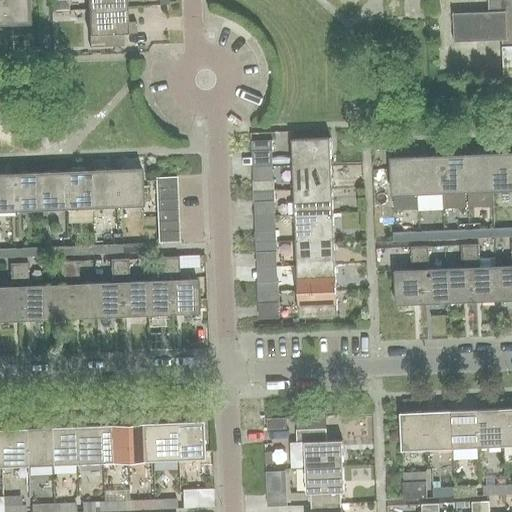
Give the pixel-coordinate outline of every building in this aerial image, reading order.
[(27,0),(1,0),(3,25),(28,24),(27,0)] [(68,10),(67,0),(59,0),(53,0),(54,11),(68,10)] [(87,0),(88,9),(125,8),(124,0),(87,0)] [(511,0),(488,0),(488,12),(452,13),(454,43),(502,42),(503,77),(511,76),(511,0)] [(125,8),(88,9),(90,47),(122,46),(122,34),(135,33),(135,22),(126,22),(125,8)] [(292,165),(330,163),(329,138),(291,140),(292,165)] [(272,141),(251,142),(251,153),(273,152),(272,141)] [(511,152),(490,153),(492,191),(511,190),(511,152)] [(492,191),(490,153),(465,155),(467,192),(492,191)] [(465,155),(440,156),(442,193),(467,192),(465,155)] [(440,156),(416,157),(417,194),(442,193),(440,156)] [(417,194),(416,157),(390,158),(391,196),(417,194)] [(330,163),(292,165),(293,190),(331,188),(330,163)] [(115,169),(116,207),(142,206),(140,168),(115,169)] [(115,169),(89,170),(91,208),(116,207),(115,169)] [(91,208),(89,170),(64,171),(66,209),(91,208)] [(64,171),(39,173),(41,210),(66,209),(64,171)] [(41,210),(39,173),(14,174),(15,212),(41,210)] [(14,174),(0,174),(0,212),(15,212),(14,174)] [(155,188),(176,187),(175,176),(154,177),(155,188)] [(274,191),(274,180),(252,181),(253,192),(274,191)] [(155,199),(176,198),(176,187),(155,188),(155,199)] [(294,215),(332,214),(331,188),(293,190),(294,215)] [(253,192),(253,203),(275,202),(274,191),(253,192)] [(156,210),(177,209),(176,198),(155,199),(156,210)] [(156,221),(177,220),(177,209),(156,210),(156,221)] [(332,214),(294,215),(295,240),(333,239),(332,214)] [(177,220),(156,221),(156,232),(178,231),(177,220)] [(494,238),(511,237),(511,227),(494,229),(494,238)] [(472,229),(473,239),(494,238),(494,229),(472,229)] [(276,241),(276,230),(254,231),(255,242),(276,241)] [(466,230),(444,231),(444,240),(467,239),(466,230)] [(156,232),(157,242),(178,242),(178,231),(156,232)] [(444,240),(444,231),(422,231),(422,241),(444,240)] [(393,233),(393,242),(416,241),(416,232),(393,233)] [(333,239),(295,240),(296,265),(334,264),(333,239)] [(255,242),(255,254),(277,253),(276,241),(255,242)] [(511,242),(511,243),(511,265),(496,266),(497,300),(511,299),(511,242)] [(144,243),(122,244),(122,254),(145,253),(144,243)] [(93,255),(116,254),(116,244),(93,245),(93,255)] [(460,245),(461,267),(445,268),(447,303),(472,301),(470,244),(460,245)] [(477,244),(470,244),(472,301),(497,300),(496,266),(478,267),(477,244)] [(93,245),(71,246),(72,256),(93,255),(93,245)] [(43,257),(66,256),(65,246),(42,247),(43,257)] [(42,247),(21,248),(21,258),(43,257),(42,247)] [(427,247),(419,248),(422,304),(447,303),(445,268),(428,269),(427,247)] [(0,258),(15,258),(15,248),(0,249),(0,258)] [(422,304),(419,248),(410,248),(411,269),(394,270),(395,305),(422,304)] [(161,279),(144,280),(145,315),(170,314),(168,257),(160,258),(161,279)] [(178,257),(168,257),(170,314),(195,313),(194,278),(179,278),(178,257)] [(127,258),(117,259),(120,316),(145,315),(144,280),(128,281),(127,258)] [(111,282),(93,283),(95,317),(120,316),(117,259),(110,259),(111,282)] [(61,284),(43,284),(45,320),(70,318),(67,262),(60,262),(61,284)] [(77,262),(67,262),(70,318),(95,317),(93,283),(78,283),(77,262)] [(10,286),(0,286),(0,321),(20,321),(17,263),(9,263),(10,286)] [(26,263),(17,263),(20,321),(45,320),(43,284),(27,285),(26,263)] [(334,264),(296,265),(297,290),(335,289),(334,264)] [(279,291),(278,281),(257,282),(257,292),(279,291)] [(335,289),(297,290),(298,316),(336,314),(335,289)] [(257,292),(258,304),(279,303),(279,291),(257,292)] [(511,446),(511,408),(500,409),(502,447),(511,446)] [(476,410),(477,448),(502,447),(500,409),(476,410)] [(451,411),(452,449),(477,448),(476,410),(451,411)] [(452,449),(451,411),(425,412),(426,450),(452,449)] [(426,450),(425,412),(400,413),(401,451),(426,450)] [(287,419),(267,419),(268,430),(287,429),(287,419)] [(177,422),(179,460),(203,459),(201,421),(177,422)] [(177,422),(151,423),(153,461),(179,460),(177,422)] [(153,461),(151,423),(125,424),(127,462),(153,461)] [(125,424),(101,425),(102,463),(127,462),(125,424)] [(102,463),(101,425),(75,426),(77,464),(102,463)] [(75,426),(50,428),(52,465),(77,464),(75,426)] [(52,465),(50,428),(26,429),(27,466),(52,465)] [(26,429),(0,429),(0,432),(2,467),(27,466),(26,429)] [(304,444),(305,469),(343,467),(342,442),(326,443),(326,430),(296,431),(296,444),(304,444)] [(310,494),(310,506),(340,505),(340,504),(353,503),(353,495),(340,496),(340,493),(344,493),(343,467),(305,469),(306,494),(310,494)] [(287,506),(286,471),(266,472),(268,507),(287,506)] [(401,473),(403,499),(403,500),(426,499),(425,472),(401,473)] [(483,486),(483,496),(504,495),(504,485),(483,486)] [(477,486),(454,487),(454,497),(477,496),(477,486)] [(454,497),(454,487),(432,488),(433,498),(454,497)] [(182,493),(183,509),(195,508),(194,492),(182,493)] [(177,499),(155,500),(155,510),(177,509),(177,499)] [(155,510),(155,500),(132,501),(133,511),(155,510)] [(126,501),(103,502),(104,511),(127,511),(126,501)] [(480,502),(480,511),(488,511),(488,501),(480,502)] [(100,511),(104,511),(103,502),(82,503),(82,511),(100,511)] [(480,511),(480,502),(471,502),(471,511),(480,511)] [(53,511),(76,511),(76,503),(53,504),(53,511)] [(438,511),(439,503),(429,504),(429,511),(438,511)]
